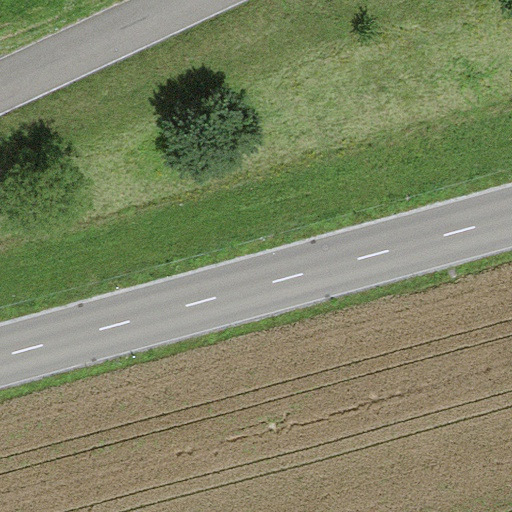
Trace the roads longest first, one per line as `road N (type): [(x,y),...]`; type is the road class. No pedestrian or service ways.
road 1 (tertiary): [(0,352),(511,210)]
road 2 (unclassified): [(0,83),(187,0)]
